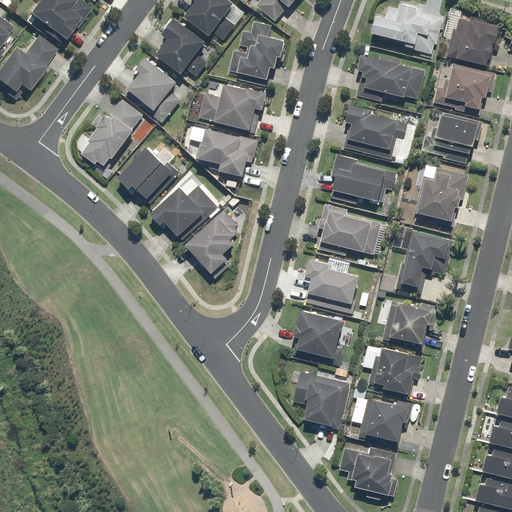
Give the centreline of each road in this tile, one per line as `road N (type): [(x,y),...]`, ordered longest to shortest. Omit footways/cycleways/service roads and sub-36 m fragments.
road 1 (residential): [(342,0),(254,307),(213,351)]
road 2 (residential): [(421,511),(511,150)]
road 3 (residential): [(29,153),(136,249),(213,351)]
road 4 (residential): [(213,351),(335,511)]
road 5 (residential): [(146,0),(29,153)]
